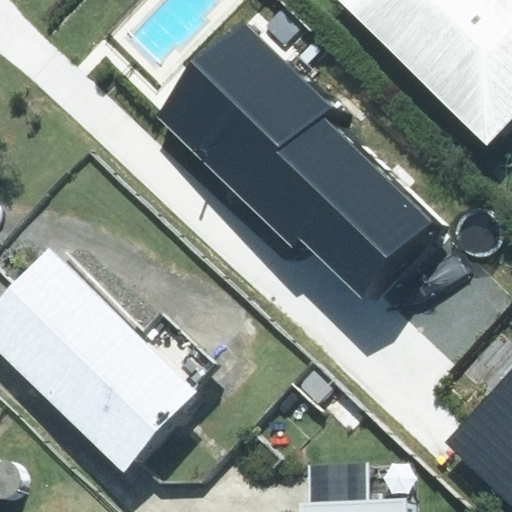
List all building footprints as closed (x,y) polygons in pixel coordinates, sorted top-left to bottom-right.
[(471,80),(511,36),(511,0),(428,0),(390,40),(372,22),(357,38),(413,94),(425,82),(448,103),(467,123),(491,98),(471,80)] [(463,226),(394,163),(359,199),(341,183),(308,218),(326,234),(324,239),(393,302),(463,226)] [(150,339),(63,256),(0,323),(0,350),(140,483),(217,403),(209,393),(227,375),(168,319),(150,339)] [(324,366),(303,389),(351,433),(372,410),(324,366)] [(279,410),(258,433),(291,463),(326,424),(300,402),(287,417),(279,410)] [(268,511),(279,500),(241,466),(223,487),(251,511),(268,511)] [(431,511),(431,501),(319,505),(319,511),(431,511)]
